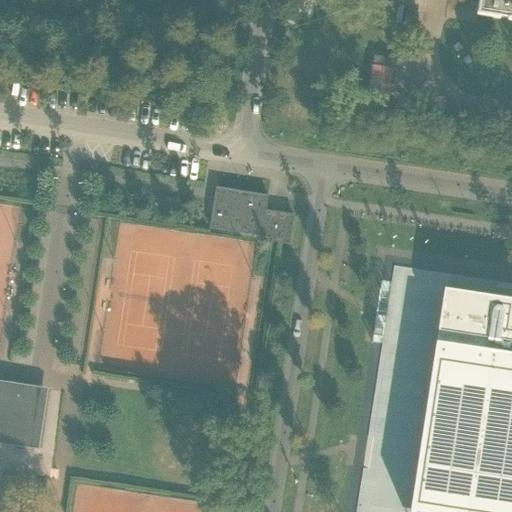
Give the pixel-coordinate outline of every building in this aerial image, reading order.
[(511,0),(479,0),(477,13),(511,18),(511,0)] [(386,110),(394,59),(373,56),(365,106),(386,110)] [(271,238),(270,241),(272,242),(272,241),(289,244),(289,242),(288,242),(292,215),(291,214),(291,215),(273,212),(273,214),(265,213),(267,196),(215,188),(209,229),(271,238)] [(381,345),(390,283),(380,282),(371,343),(381,345)] [(409,511),(511,511),(511,300),(443,290),(409,511)] [(141,370),(141,354),(105,353),(104,369),(141,370)] [(21,385),(0,381),(0,437),(30,442),(36,403),(19,400),(21,385)] [(0,466),(8,467),(9,457),(0,456),(0,466)]
